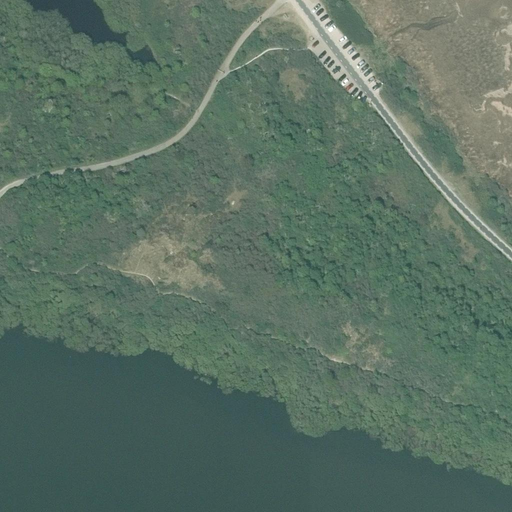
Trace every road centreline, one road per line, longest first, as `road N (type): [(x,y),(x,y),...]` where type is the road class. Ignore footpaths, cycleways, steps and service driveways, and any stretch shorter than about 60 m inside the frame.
road 1 (unclassified): [(511,257),(435,179),(297,0)]
road 2 (track): [(0,195),(21,181),(162,148),(188,127),(219,77)]
